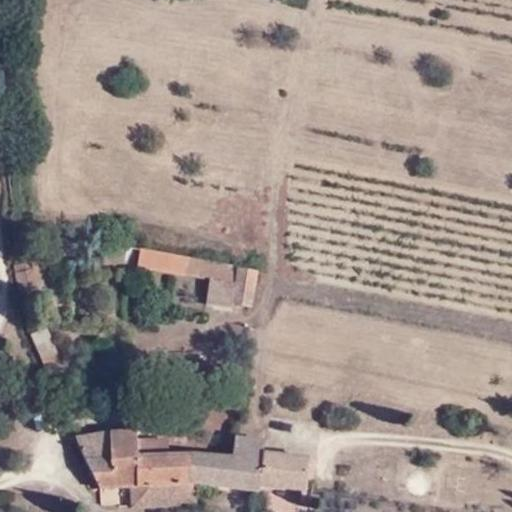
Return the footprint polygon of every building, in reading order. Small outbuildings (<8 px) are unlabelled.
[(138,266),(141,250),(127,247),(124,264),(138,266)] [(234,267),(154,253),(141,250),(138,266),(210,279),(232,284),(234,267)] [(31,262),(14,267),(20,293),(38,288),(31,262)] [(254,293),(257,272),(234,267),(232,284),(228,304),(232,305),(252,309),(254,293)] [(228,304),(232,284),(210,279),(207,305),(231,309),(232,305),(228,304)] [(47,328),(30,336),(50,380),(66,372),(47,328)] [(138,442),(138,432),(111,434),(77,439),(100,490),(132,488),(141,487),(139,457),(138,442)] [(265,442),(238,439),(236,439),(233,459),(194,455),(196,484),(260,492),(262,486),(307,491),(310,460),(264,454),(265,442)] [(167,441),(138,442),(139,457),(168,456),(167,441)] [(196,484),(194,455),(168,456),(139,457),(141,487),(132,488),(133,504),(133,509),(196,505),(196,484)]
